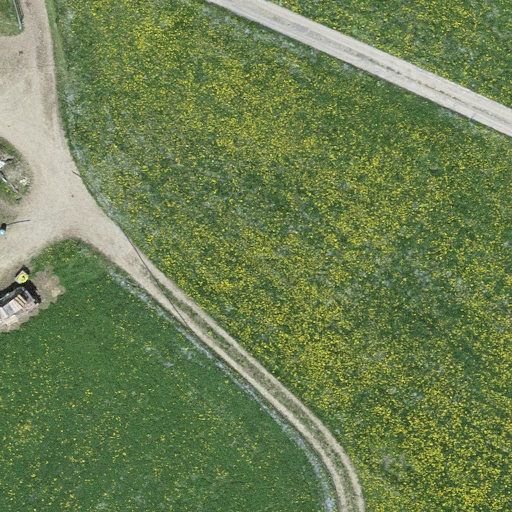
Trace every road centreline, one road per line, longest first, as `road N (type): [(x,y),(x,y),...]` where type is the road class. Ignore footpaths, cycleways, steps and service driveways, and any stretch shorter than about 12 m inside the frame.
road 1 (track): [(25,0),(51,199),(333,456),(350,511)]
road 2 (track): [(511,127),(248,0)]
